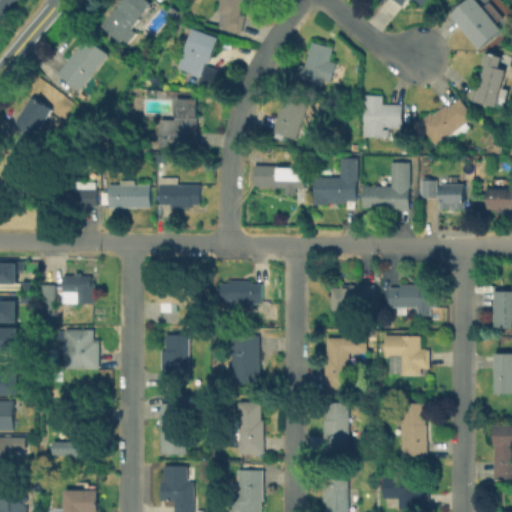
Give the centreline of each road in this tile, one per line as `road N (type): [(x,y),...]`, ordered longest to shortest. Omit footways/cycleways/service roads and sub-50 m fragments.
road 1 (residential): [(511,247),(39,242)]
road 2 (residential): [(131,243),(129,511)]
road 3 (residential): [(295,246),(292,511)]
road 4 (residential): [(462,247),(460,511)]
road 5 (residential): [(306,0),(274,41),(237,131),(229,245)]
